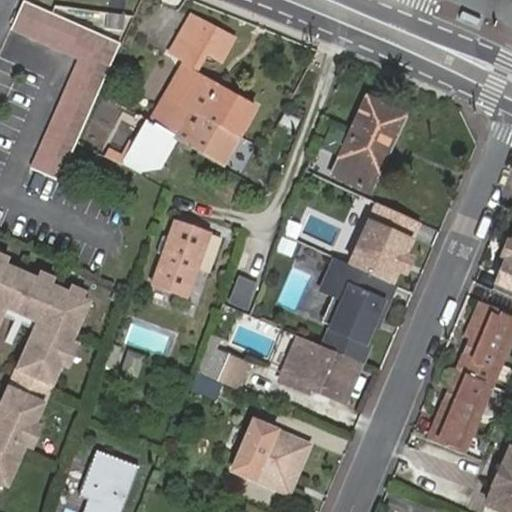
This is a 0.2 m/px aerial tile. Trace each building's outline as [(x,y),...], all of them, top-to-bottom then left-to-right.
[(73,53),(84,24),(29,0),(22,0),(12,25),(73,53)] [(143,124),(173,140),(192,110),(240,138),(255,111),(209,83),(235,42),(204,22),(203,25),(192,18),(190,21),(184,17),(166,46),(183,56),(143,124)] [(121,40),(84,24),(73,53),(77,55),(32,166),(60,176),(121,40)] [(367,101),(332,175),(366,191),(373,175),(377,177),(405,117),(367,101)] [(192,110),(173,140),(222,169),(240,138),(192,110)] [(126,154),(123,159),(141,170),(158,164),(173,140),(143,124),(126,154)] [(102,153),(119,164),(123,159),(126,154),(109,143),(102,153)] [(337,198),(312,249),(344,265),(369,213),(337,198)] [(391,286),(416,225),(374,206),(349,268),(391,286)] [(287,219),(283,235),(299,239),(303,224),(287,219)] [(186,300),(196,271),(209,236),(209,235),(178,224),(154,287),(186,300)] [(209,236),(196,271),(208,274),(220,239),(209,236)] [(511,237),(511,240),(508,238),(499,257),(504,260),(493,285),(511,292),(511,237)] [(372,330),(391,286),(349,268),(333,261),(314,308),(372,330)] [(83,302),(0,267),(0,319),(0,302),(3,302),(8,317),(24,325),(37,318),(40,328),(29,333),(13,374),(23,379),(19,387),(9,382),(0,402),(0,483),(6,486),(71,330),(83,302)] [(246,307),(255,284),(238,278),(229,301),(246,307)] [(511,314),(478,301),(464,336),(465,337),(465,338),(468,339),(427,438),(428,438),(428,439),(464,454),(481,461),(496,423),(511,385),(511,314)] [(368,343),(372,330),(314,308),(310,317),(315,319),(306,339),(364,363),(372,345),(368,343)] [(221,341),(210,336),(196,374),(217,382),(228,355),(217,351),(221,341)] [(306,339),(302,338),(283,383),(310,394),(312,388),(348,403),(364,363),(306,339)] [(250,365),(228,355),(217,382),(239,391),(250,365)] [(199,377),(192,393),(215,404),(222,388),(199,377)] [(257,421),(237,469),(293,492),(312,444),(257,421)] [(482,505),(499,511),(511,511),(511,452),(507,451),(482,505)] [(121,511),(137,470),(95,454),(78,500),(87,503),(83,511),(121,511)]
